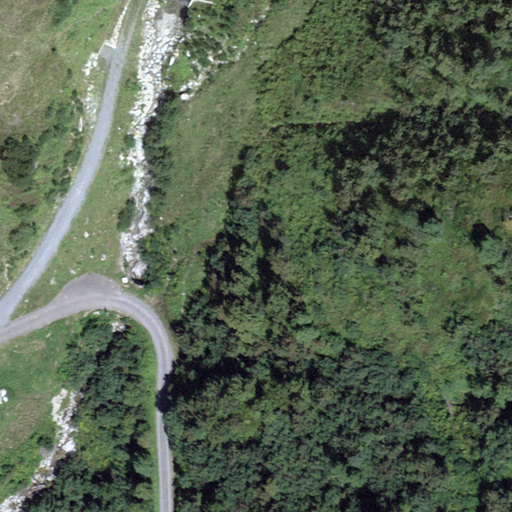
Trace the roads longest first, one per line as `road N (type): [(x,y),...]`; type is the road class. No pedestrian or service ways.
road 1 (track): [(0,333),(101,295),(142,313),(158,334),(162,511)]
road 2 (track): [(0,316),(83,184),(138,0)]
